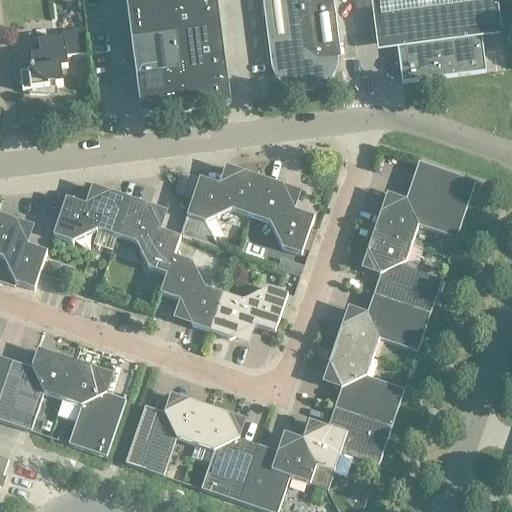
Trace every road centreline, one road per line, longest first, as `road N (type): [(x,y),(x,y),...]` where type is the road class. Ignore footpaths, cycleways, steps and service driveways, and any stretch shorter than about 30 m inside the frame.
road 1 (residential): [(370,119),(286,380),(236,388),(0,304)]
road 2 (residential): [(441,511),(511,309)]
road 3 (residential): [(129,151),(111,0)]
road 4 (residential): [(370,119),(412,122),(511,156)]
road 5 (residential): [(252,134),(231,0)]
road 6 (residential): [(0,167),(129,151)]
road 7 (residential): [(129,151),(252,134)]
